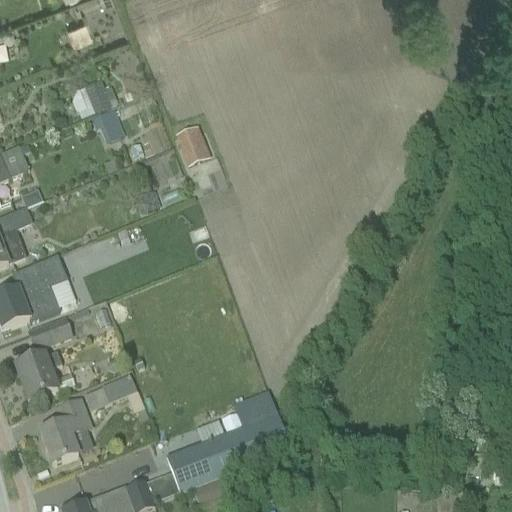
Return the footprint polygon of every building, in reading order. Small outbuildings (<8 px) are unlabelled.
[(69,30),(75,46),(93,39),(87,23),(69,30)] [(3,41),(2,45),(3,50),(8,52),(13,50),(15,46),(13,41),(9,39),(3,41)] [(83,95),(94,119),(118,110),(111,93),(105,96),(101,87),(83,95)] [(100,133),(106,149),(125,142),(115,117),(92,126),(95,134),(100,133)] [(176,142),(188,173),(211,164),(198,133),(176,142)] [(130,153),(134,165),(144,161),(140,149),(130,153)] [(0,210),(0,189),(10,186),(29,177),(23,161),(32,157),(29,151),(20,154),(19,152),(0,160),(0,210)] [(103,170),(108,179),(118,174),(114,165),(103,170)] [(21,202),(25,214),(43,207),(38,195),(21,202)] [(140,203),(147,219),(164,212),(157,196),(140,203)] [(0,274),(9,271),(8,270),(26,263),(22,251),(21,249),(3,255),(0,246),(0,242),(16,236),(32,229),(26,214),(4,224),(0,225),(0,274)] [(17,296),(0,302),(0,331),(2,337),(21,330),(29,327),(29,329),(59,317),(58,314),(50,294),(67,287),(57,262),(13,280),(13,281),(12,282),(17,296)] [(96,318),(101,331),(111,328),(106,314),(96,318)] [(30,341),(35,356),(71,342),(65,328),(30,341)] [(419,340),(396,337),(394,355),(417,358),(419,340)] [(29,408),(58,397),(49,375),(62,370),(57,358),(16,374),(29,408)] [(108,367),(107,374),(113,378),(118,375),(119,368),(113,364),(108,367)] [(130,401),(142,430),(149,427),(130,382),(84,402),(91,417),(130,401)] [(145,491),(153,510),(180,500),(180,501),(289,459),(266,399),(234,411),(243,435),(166,464),(172,480),(145,491)] [(40,439),(53,472),(78,462),(70,441),(90,434),(79,407),(56,416),(62,431),(40,439)] [(474,464),(473,481),(486,482),(488,465),(486,464),(487,459),(475,459),(474,464)] [(224,511),(221,503),(234,498),(228,484),(194,497),(199,511),(224,511)] [(86,510),(81,511),(151,511),(143,489),(127,495),(86,510)]
